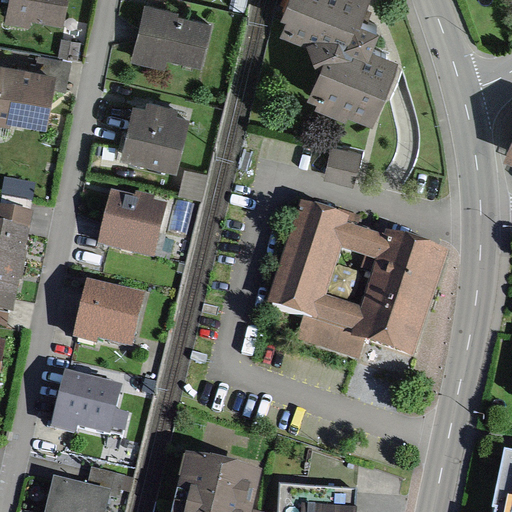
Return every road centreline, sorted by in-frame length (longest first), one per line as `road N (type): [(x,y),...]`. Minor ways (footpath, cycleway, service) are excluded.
road 1 (residential): [(0,511),(105,0)]
road 2 (secondary): [(432,511),(477,295),(480,212)]
road 3 (secondary): [(480,212),(462,93)]
